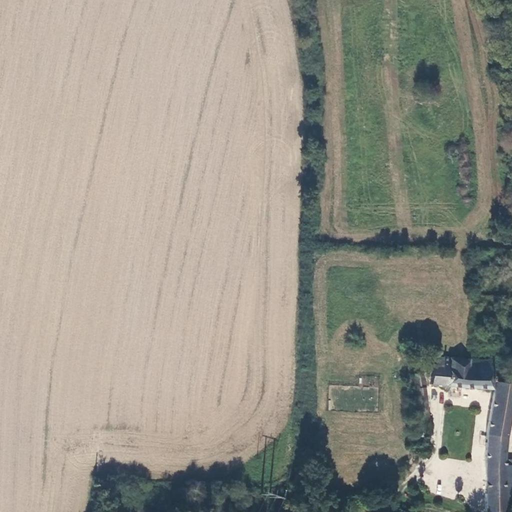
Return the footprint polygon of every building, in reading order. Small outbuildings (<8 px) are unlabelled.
[(465,372),(466,359),(464,358),(431,356),(428,384),(489,389),(490,374),(465,372)] [(412,374),(418,407),(419,437),(430,436),(428,400),(424,372),(412,374)] [(504,448),(506,436),(511,403),(511,385),(496,382),(486,431),(484,447),(484,467),(484,490),(484,511),(490,511),(504,511),(504,510),(502,484),(502,465),(503,460),(504,448)] [(511,483),(511,465),(502,465),(502,484),(511,483)] [(511,483),(502,484),(504,510),(511,510),(511,483)]
